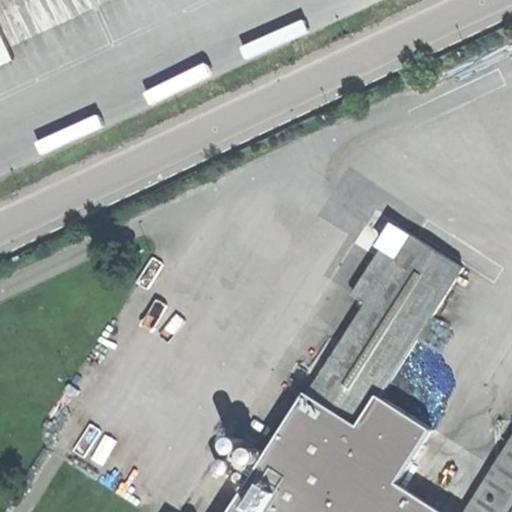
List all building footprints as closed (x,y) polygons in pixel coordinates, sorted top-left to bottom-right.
[(511,511),(511,443),(468,511),(447,511),(402,483),(437,430),(385,396),(468,268),(415,233),(401,257),(386,248),(354,295),(371,306),(236,511),(511,511)] [(243,453),(248,451),(250,445),(248,440),(248,439),(242,437),(236,439),(235,439),(233,445),(236,451),(242,453),(243,453)] [(264,462),(266,459),(267,456),(264,450),(259,447),(258,447),(252,450),(250,455),(250,458),(252,461),(258,464),(264,462)] [(234,473),(235,471),(236,467),(234,461),(229,458),(228,458),(222,461),(220,467),(220,469),(222,472),(228,475),(234,473)] [(248,486),(250,484),(251,480),(248,474),(243,472),(242,472),(237,474),(234,480),(235,483),(236,486),(242,489),(248,486)]
